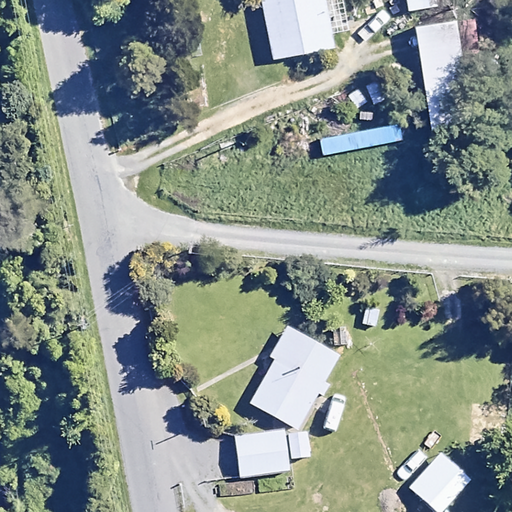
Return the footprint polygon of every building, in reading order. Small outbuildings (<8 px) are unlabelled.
[(332,49),(321,0),(258,0),(271,62),(332,49)] [(435,7),(433,0),(403,0),(406,11),(435,7)] [(470,124),(453,22),(412,29),(428,131),(470,124)] [(379,77),(360,86),(370,107),(389,97),(379,77)] [(400,142),(397,124),(318,137),(321,155),(400,142)] [(309,461),(307,420),(336,357),(284,330),(268,360),(272,362),(248,406),(288,427),(289,462),(309,461)] [(490,406),(471,404),(467,445),(486,447),(490,406)] [(282,435),(234,440),(239,481),(287,475),(282,435)] [(430,511),(443,511),(447,509),(450,511),(457,511),(467,501),(459,495),(470,483),(438,454),(406,490),(430,511)]
